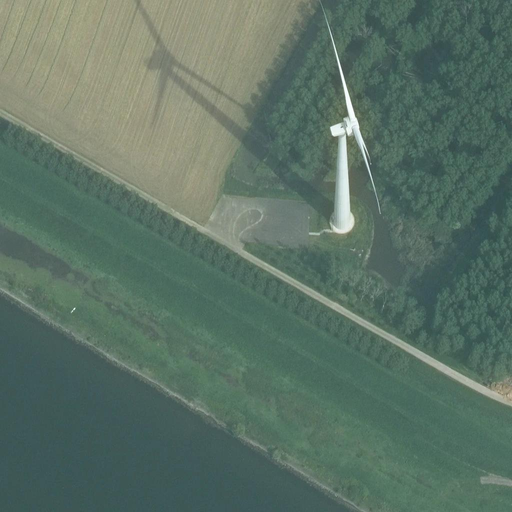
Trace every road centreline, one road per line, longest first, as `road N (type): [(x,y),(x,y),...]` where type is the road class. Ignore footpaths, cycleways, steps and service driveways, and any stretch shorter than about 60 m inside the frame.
road 1 (track): [(511,405),(344,316),(0,112)]
road 2 (track): [(0,145),(511,437)]
